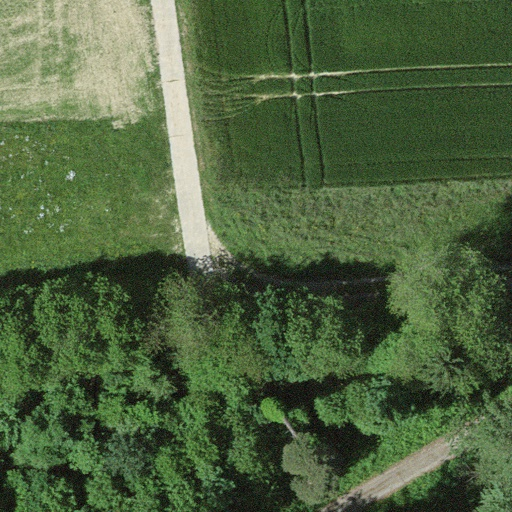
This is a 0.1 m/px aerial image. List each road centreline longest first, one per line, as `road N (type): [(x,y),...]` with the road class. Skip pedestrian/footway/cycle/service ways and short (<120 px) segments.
road 1 (track): [(511,282),(335,292),(200,285),(159,0)]
road 2 (track): [(335,511),(511,416)]
